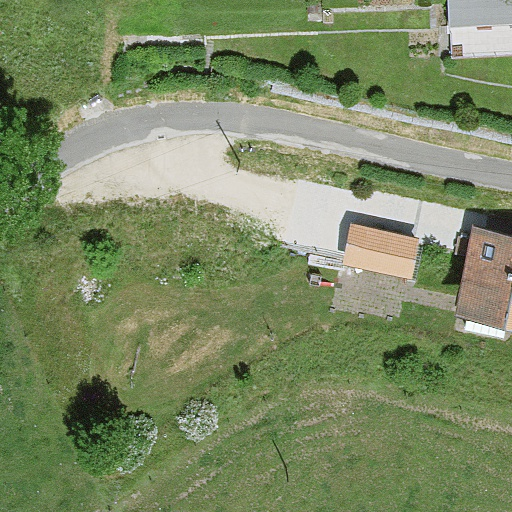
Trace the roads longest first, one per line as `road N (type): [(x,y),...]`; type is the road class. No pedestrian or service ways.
road 1 (residential): [(511,175),(232,117),(190,119)]
road 2 (residential): [(190,119),(196,156),(232,185),(437,222)]
road 3 (residential): [(190,119),(132,122),(62,149),(0,193)]
